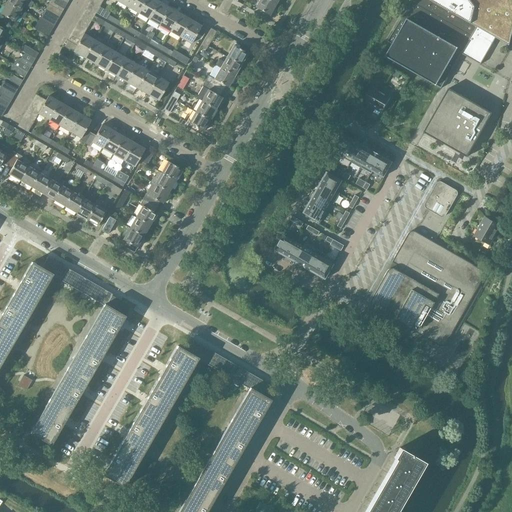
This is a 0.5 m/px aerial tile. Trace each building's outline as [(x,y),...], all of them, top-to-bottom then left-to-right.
[(7,0),(6,2),(21,10),(26,0),(7,0)] [(55,0),(53,3),(64,9),(67,4),(60,0),(55,0)] [(93,0),(89,0),(88,4),(98,9),(101,4),(93,0)] [(145,0),(131,0),(127,7),(138,13),(145,0)] [(149,19),(159,2),(155,0),(145,0),(138,13),(149,19)] [(276,4),(268,0),(259,0),(255,8),(269,16),(276,4)] [(441,89),(461,54),(480,65),(496,38),(509,46),(511,32),(511,0),(410,0),(410,1),(409,6),(387,41),(392,44),(385,57),(401,66),(402,66),(419,75),(419,76),(424,79),(425,79),(426,79),(426,80),(441,89)] [(21,10),(6,2),(0,13),(5,17),(14,22),(14,21),(21,10)] [(169,8),(159,2),(149,19),(159,25),(169,8)] [(48,4),(45,10),(59,18),(62,12),(48,4)] [(88,4),(85,9),(95,15),(98,9),(88,4)] [(180,14),(169,8),(159,25),(170,32),(180,14)] [(85,9),(82,14),(92,20),(95,15),(85,9)] [(42,15),(56,23),(59,18),(45,10),(42,15)] [(99,15),(106,20),(109,16),(101,11),(99,15)] [(82,14),(79,19),(89,25),(92,20),(82,14)] [(170,32),(180,38),(190,20),(180,14),(170,32)] [(106,20),(117,26),(119,22),(109,16),(106,20)] [(14,22),(5,17),(2,22),(15,29),(18,24),(14,21),(14,22)] [(40,18),(37,23),(51,31),(54,26),(40,18)] [(95,22),(102,27),(105,22),(97,18),(95,22)] [(79,19),(75,25),(86,31),(89,25),(79,19)] [(190,20),(180,38),(191,44),(197,34),(201,26),(190,20)] [(102,27),(113,33),(115,29),(105,22),(102,27)] [(117,26),(127,32),(130,28),(119,22),(117,26)] [(34,29),(48,37),(51,31),(37,23),(34,29)] [(197,34),(202,37),(208,27),(203,24),(201,26),(197,34)] [(75,25),(72,30),(82,36),(83,34),(86,31),(75,25)] [(127,32),(138,38),(140,34),(130,28),(127,32)] [(203,42),(208,45),(216,31),(211,28),(203,42)] [(113,33),(124,39),(126,35),(115,29),(113,33)] [(72,30),(69,35),(79,41),(82,36),(72,30)] [(73,52),(84,58),(94,40),(83,34),(82,36),(79,41),(77,46),(73,52)] [(138,38),(149,44),(151,40),(140,34),(138,38)] [(69,35),(67,40),(77,46),(79,41),(69,35)] [(124,39),(134,45),(137,41),(126,35),(124,39)] [(84,58),(95,64),(105,47),(94,40),(84,58)] [(149,44),(159,50),(162,46),(151,40),(149,44)] [(134,45),(145,51),(147,47),(137,41),(134,45)] [(25,45),(21,51),(25,53),(35,59),(38,53),(25,45)] [(159,50),(170,56),(172,52),(162,46),(159,50)] [(233,46),(227,57),(241,65),(247,54),(233,46)] [(95,64),(105,70),(116,53),(105,47),(95,64)] [(145,51),(155,57),(158,53),(147,47),(145,51)] [(170,56),(178,61),(181,57),(172,52),(170,56)] [(35,59),(25,53),(22,59),(32,64),(35,59)] [(105,70),(116,76),(126,59),(116,53),(105,70)] [(155,57),(166,63),(168,59),(158,53),(155,57)] [(241,65),(227,57),(220,68),(234,76),(241,65)] [(17,59),(14,64),(27,72),(30,67),(17,59)] [(137,65),(126,59),(116,76),(127,82),(137,65)] [(166,63),(174,68),(177,64),(168,59),(166,63)] [(10,70),(24,78),(27,72),(14,64),(10,70)] [(127,82),(137,88),(147,71),(137,65),(127,82)] [(205,81),(208,83),(222,91),(225,86),(228,88),(234,76),(220,68),(214,79),(208,76),(205,81)] [(137,88),(148,95),(158,77),(147,71),(137,88)] [(9,80),(19,86),(22,81),(12,75),(9,80)] [(158,77),(148,95),(158,101),(169,83),(158,77)] [(4,81),(1,87),(15,95),(18,89),(4,81)] [(196,98),(201,101),(215,109),(222,98),(219,96),(222,91),(208,83),(205,81),(202,86),(203,87),(196,98)] [(361,102),(371,108),(381,91),(371,85),(361,102)] [(0,87),(0,93),(11,100),(15,95),(1,87),(0,87)] [(472,144),(475,139),(483,128),(492,113),(449,88),(424,132),(467,157),(474,145),(472,144)] [(381,91),(371,108),(381,113),(391,96),(381,91)] [(46,101),(36,95),(33,100),(43,106),(46,101)] [(48,96),(46,101),(43,106),(40,111),(38,114),(49,120),(59,102),(48,96)] [(172,96),(164,109),(169,112),(177,99),(172,96)] [(0,104),(7,108),(10,103),(0,97),(0,104)] [(33,100),(30,105),(40,111),(43,106),(33,100)] [(215,109),(201,101),(195,112),(209,120),(215,109)] [(49,120),(60,126),(70,109),(59,102),(49,120)] [(30,105),(27,111),(37,117),(38,114),(40,111),(30,105)] [(70,109),(60,126),(70,132),(80,115),(70,109)] [(37,117),(27,111),(24,116),(34,122),(37,117)] [(209,120),(195,112),(188,124),(202,132),(209,120)] [(91,121),(80,115),(70,132),(81,138),(86,130),(91,121)] [(24,116),(21,121),(31,127),(34,122),(24,116)] [(21,121),(18,127),(28,132),(31,127),(21,121)] [(92,142),(103,149),(113,131),(102,125),(96,136),(92,142)] [(31,134),(49,144),(52,140),(34,130),(31,134)] [(80,140),(85,143),(91,133),(86,130),(81,138),(80,140)] [(103,149),(113,155),(123,137),(113,131),(103,149)] [(91,133),(85,143),(90,146),(92,142),(96,136),(91,133)] [(351,139),(340,133),(331,149),(341,154),(342,155),(351,139)] [(134,143),(123,137),(113,155),(124,161),(134,143)] [(360,145),(351,139),(342,155),(341,154),(340,156),(351,163),(352,160),(360,145)] [(49,144),(60,150),(62,146),(52,140),(49,144)] [(124,161),(135,167),(145,149),(134,143),(124,161)] [(0,165),(2,162),(8,152),(9,150),(0,144),(0,165)] [(352,160),(361,166),(370,150),(360,145),(352,160)] [(60,150),(68,155),(70,151),(62,146),(60,150)] [(147,165),(154,154),(148,150),(141,162),(147,165)] [(380,156),(370,150),(361,166),(371,172),(380,156)] [(2,162),(7,165),(13,155),(8,152),(2,162)] [(20,155),(14,152),(13,155),(18,158),(17,160),(12,168),(8,174),(20,181),(28,167),(22,163),(25,158),(20,155)] [(7,165),(12,168),(17,160),(18,158),(13,155),(7,165)] [(380,156),(371,172),(382,178),(391,162),(380,156)] [(84,164),(91,169),(94,164),(86,160),(84,164)] [(161,173),(175,181),(182,170),(168,162),(161,173)] [(91,169),(102,175),(104,171),(94,164),(91,169)] [(20,181),(31,187),(39,173),(28,167),(20,181)] [(102,175),(112,181),(115,177),(104,171),(102,175)] [(335,177),(325,172),(319,183),(337,193),(337,192),(343,182),(335,177)] [(31,187),(42,194),(50,179),(39,173),(31,187)] [(175,181),(161,173),(155,184),(169,192),(175,181)] [(112,181),(123,187),(126,183),(115,177),(112,181)] [(42,194),(53,200),(61,186),(50,179),(42,194)] [(362,188),(365,183),(358,179),(355,184),(362,188)] [(75,188),(64,182),(61,186),(53,200),(64,206),(72,192),(75,188)] [(445,216),(457,195),(457,194),(457,193),(456,191),(455,190),(441,182),(439,182),(438,182),(436,183),(424,204),(424,205),(424,206),(424,207),(424,208),(425,209),(440,217),(441,218),(443,217),(444,217),(445,216)] [(331,203),(333,204),(339,194),(337,192),(337,193),(319,183),(314,192),(313,193),(331,203)] [(155,184),(148,195),(148,196),(160,202),(162,204),(169,192),(155,184)] [(325,212),(331,203),(313,193),(314,192),(312,191),(308,198),(310,199),(308,202),(325,212)] [(64,206),(75,213),(84,199),(72,192),(64,206)] [(95,205),(94,205),(88,201),(92,195),(86,193),(83,198),(84,199),(75,213),(86,219),(95,205)] [(143,199),(157,207),(160,202),(148,196),(148,195),(146,194),(143,199)] [(142,206),(154,212),(157,207),(143,199),(140,205),(142,206)] [(107,215),(110,211),(107,209),(106,212),(99,208),(101,205),(100,201),(97,200),(94,205),(95,205),(86,219),(98,226),(99,225),(101,226),(107,215)] [(319,223),(325,212),(308,202),(302,213),(319,223)] [(142,206),(136,217),(150,225),(156,214),(154,212),(142,206)] [(484,216),(479,226),(495,236),(501,226),(484,216)] [(103,229),(109,232),(115,220),(113,219),(109,217),(103,229)] [(150,225),(136,217),(130,228),(143,236),(150,225)] [(495,236),(479,226),(473,236),(490,246),(495,236)] [(131,245),(132,245),(137,248),(143,236),(129,228),(126,227),(122,234),(122,236),(122,237),(123,238),(123,240),(122,241),(123,243),(124,244),(130,247),(131,245)] [(445,345),(445,343),(484,276),(484,275),(484,273),(483,272),(483,271),(482,270),(481,269),(415,232),(413,231),(412,231),(411,231),(409,232),(408,233),(407,234),(391,262),(397,265),(394,269),(392,269),(391,268),(390,268),(388,269),(387,270),(386,271),(369,300),(369,302),(369,304),(369,305),(370,306),(371,307),(372,308),(438,345),(439,346),(440,346),(442,346),(444,345),(445,345)] [(273,250),(284,256),(292,241),(282,235),(273,250)] [(284,256),(294,262),(303,247),(297,244),(292,241),(284,256)] [(294,262),(304,268),(313,253),(303,247),(294,262)] [(304,268),(313,273),(322,258),(313,253),(304,268)] [(313,273),(324,280),(334,262),(323,256),(322,258),(313,273)] [(48,257),(41,268),(52,275),(52,276),(57,278),(64,266),(48,257)] [(32,263),(12,296),(34,308),(52,276),(52,275),(41,268),(32,263)] [(64,266),(57,278),(73,288),(80,276),(64,266)] [(80,276),(73,288),(89,297),(96,285),(80,276)] [(96,285),(89,297),(104,306),(104,305),(106,306),(112,296),(112,294),(96,285)] [(0,331),(15,340),(34,308),(12,296),(0,317),(0,331)] [(112,296),(106,306),(113,310),(118,300),(112,296)] [(105,350),(106,350),(117,330),(125,317),(113,310),(106,306),(104,305),(104,306),(84,339),(105,350)] [(0,365),(15,340),(0,331),(0,365)] [(87,382),(105,350),(84,339),(66,370),(87,382)] [(193,341),(186,352),(198,359),(197,359),(205,364),(212,352),(193,341)] [(179,391),(197,359),(198,359),(198,358),(177,347),(158,378),(179,391)] [(212,352),(205,364),(223,374),(230,362),(212,352)] [(230,362),(223,374),(242,385),(249,373),(230,362)] [(70,413),(87,383),(66,371),(49,401),(70,413)] [(249,373),(242,385),(249,389),(249,388),(261,395),(267,384),(249,373)] [(20,382),(18,385),(26,390),(28,387),(32,380),(23,375),(20,382)] [(161,422),(179,391),(158,378),(140,411),(161,422)] [(230,422),(251,434),(270,400),(261,395),(249,388),(249,389),(230,422)] [(51,445),(70,413),(49,401),(30,433),(51,445)] [(143,453),(161,422),(140,411),(122,442),(143,453)] [(233,466),(251,434),(230,422),(212,453),(233,466)] [(124,487),(143,454),(122,442),(103,475),(124,487)] [(398,460),(367,511),(395,511),(424,462),(399,448),(394,458),(398,460)] [(214,498),(233,466),(212,453),(194,485),(214,498)] [(168,460),(163,469),(172,474),(177,464),(169,459),(168,460)] [(206,511),(214,499),(194,486),(178,511),(206,511)]
